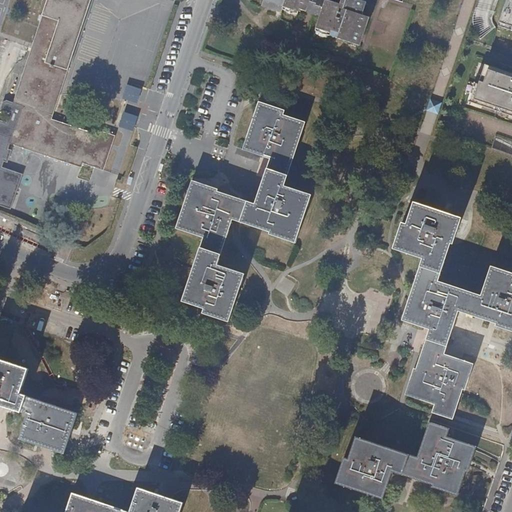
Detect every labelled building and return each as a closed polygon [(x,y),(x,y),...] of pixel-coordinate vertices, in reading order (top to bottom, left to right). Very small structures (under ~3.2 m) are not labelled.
[(0,208),(1,205),(12,209),(24,173),(2,166),(4,160),(8,161),(10,155),(12,149),(8,148),(10,142),(43,153),(82,167),(83,163),(104,170),(112,147),(116,136),(94,128),(93,132),(53,119),(67,75),(72,61),(75,62),(95,0),(47,0),(13,102),(7,100),(3,101),(0,108),(10,112),(7,121),(0,118),(0,208)] [(261,0),(260,7),(280,14),(282,8),(297,13),(298,10),(320,17),(324,1),(322,0),(261,0)] [(341,0),(339,5),(324,1),(320,17),(314,34),(361,47),(370,17),(363,15),(367,3),(359,0),(341,0)] [(511,0),(506,0),(499,20),(511,24),(511,26),(511,28),(511,0)] [(235,13),(226,10),(222,20),(232,23),(235,13)] [(511,74),(483,65),(478,80),(472,100),(511,113),(511,74)] [(511,113),(472,100),(478,80),(474,79),(466,102),(511,117),(511,113)] [(442,102),(430,99),(426,111),(438,115),(442,102)] [(283,115),(258,106),(243,154),(257,159),(269,163),(261,186),(254,207),(227,198),(217,195),(217,193),(191,184),(175,232),(202,241),(181,306),(196,310),(204,313),(203,318),(228,326),(244,278),(217,269),(232,224),(240,226),(270,236),(269,238),(296,246),(312,198),(285,190),(305,126),(282,118),(283,115)] [(443,357),(446,348),(457,313),(486,323),(495,326),(494,329),(511,334),(511,277),(490,270),(480,300),(436,285),(449,245),(451,246),(454,238),(460,221),(435,213),(412,205),(405,227),(401,226),(392,250),(422,261),(402,323),(429,332),(428,335),(425,342),(422,352),(415,373),(413,372),(404,397),(433,407),(431,415),(451,421),(461,391),(463,391),(470,369),(471,367),(453,361),(443,357)] [(136,293),(125,289),(123,298),(133,302),(136,293)] [(206,440),(256,452),(272,390),(306,398),(312,372),(310,371),(316,347),(265,334),(249,398),(216,390),(209,414),(212,415),(206,440)] [(26,372),(0,362),(0,408),(4,410),(24,417),(17,441),(41,449),(62,456),(76,416),(19,397),(26,372)] [(417,458),(356,437),(348,460),(343,458),(335,483),(360,492),(382,500),(392,472),(414,479),(433,486),(432,488),(457,497),(465,472),(467,473),(476,448),(446,438),(448,429),(430,422),(417,458)] [(118,511),(92,503),(71,496),(65,511),(178,511),(181,505),(159,497),(136,489),(128,511),(118,511)]
